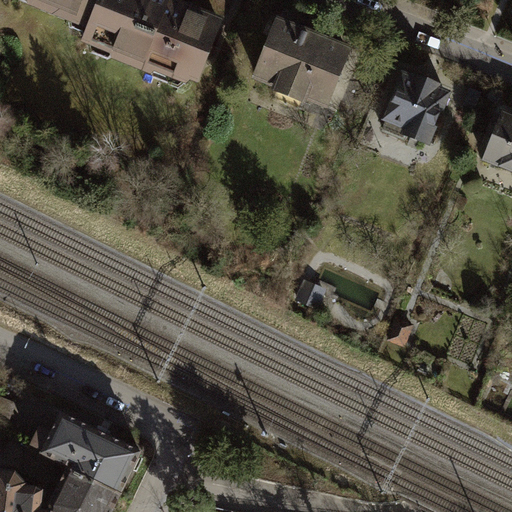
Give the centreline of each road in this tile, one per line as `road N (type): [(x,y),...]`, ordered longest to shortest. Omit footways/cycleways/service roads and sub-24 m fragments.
road 1 (residential): [(0,342),(162,420),(171,451),(146,511)]
road 2 (residential): [(337,0),(511,69)]
